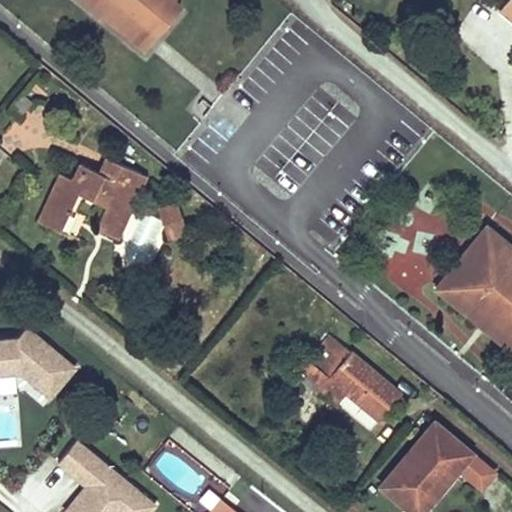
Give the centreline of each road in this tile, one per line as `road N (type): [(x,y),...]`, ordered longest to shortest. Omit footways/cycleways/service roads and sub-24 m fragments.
road 1 (residential): [(0,250),(315,511)]
road 2 (residential): [(302,0),(511,174)]
road 3 (unclassified): [(511,434),(384,331),(370,294),(329,266)]
